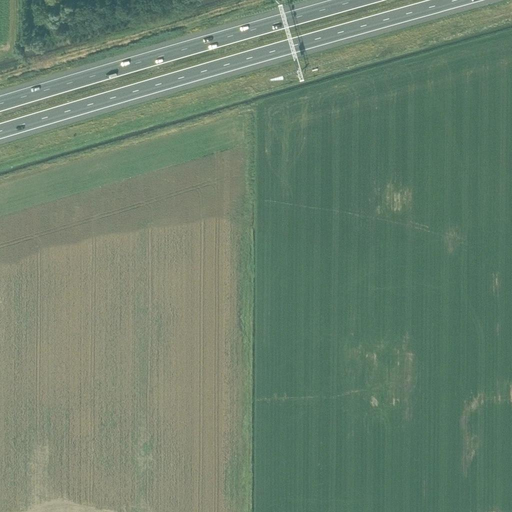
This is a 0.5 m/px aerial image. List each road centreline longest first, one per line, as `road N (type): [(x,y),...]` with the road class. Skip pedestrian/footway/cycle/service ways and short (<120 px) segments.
road 1 (motorway): [(0,132),(457,0)]
road 2 (motorway): [(359,0),(0,104)]
